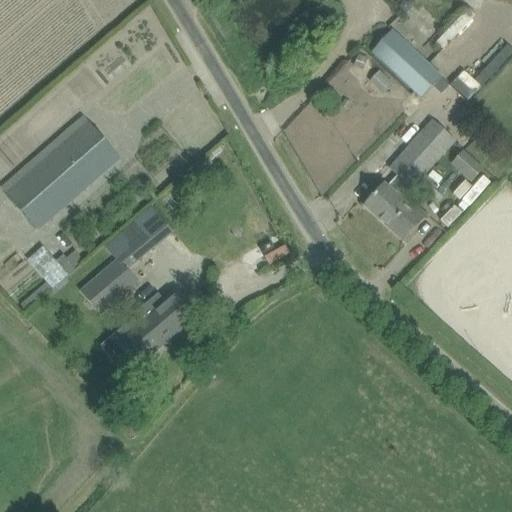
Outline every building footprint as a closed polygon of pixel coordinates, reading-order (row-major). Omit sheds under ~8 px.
[(452,56),(483,21),(469,8),(437,43),(452,56)] [(393,31),(372,53),(422,99),(442,77),(393,31)] [(88,125),(83,118),(2,189),(37,230),(118,159),(88,125)] [(412,189),(455,141),(433,121),(389,169),(398,177),(388,189),(384,186),(365,206),(390,229),(398,219),(390,210),(399,199),(400,200),(411,188),(412,189)] [(470,183),(483,170),(463,152),(451,165),(470,183)] [(485,178),(466,198),(472,204),(490,183),(485,178)] [(408,208),(400,200),(399,199),(390,210),(398,219),(390,229),(403,241),(426,216),(412,203),(408,208)] [(116,261),(80,292),(101,316),(138,283),(127,270),(140,260),(155,247),(140,230),(135,223),(122,234),(105,248),(116,261)] [(60,267),(43,248),(29,260),(54,288),(74,270),(67,262),(60,267)] [(143,321),(117,343),(136,366),(196,315),(177,292),(160,306),(143,321)]
